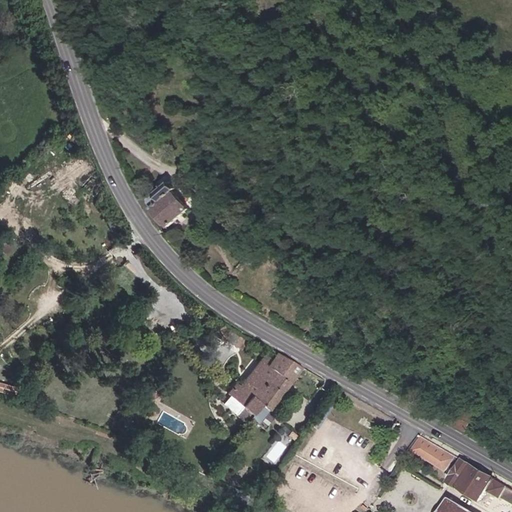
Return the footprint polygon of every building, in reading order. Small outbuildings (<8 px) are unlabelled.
[(206,163),(198,158),(189,174),(197,179),(206,163)] [(153,194),(155,196),(147,203),(168,228),(189,211),(172,192),(176,189),(169,183),(165,187),(163,185),(153,194)] [(241,348),(246,339),(236,333),(231,341),(241,348)] [(240,389),(236,386),(227,397),(253,416),(255,414),(264,421),(302,370),(279,352),(271,362),(264,357),(240,389)] [(449,423),(466,432),(474,418),(456,409),(449,423)] [(495,479),(421,435),(412,451),(445,470),(448,464),(456,468),(449,479),(483,499),(495,479)] [(511,488),(498,480),(492,491),(511,502),(511,488)] [(470,511),(450,500),(442,511),(470,511)]
